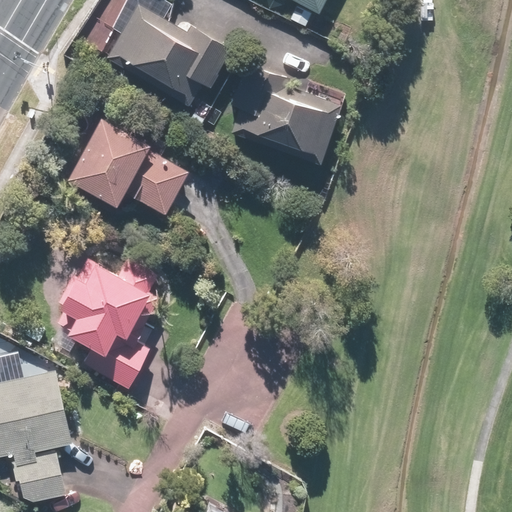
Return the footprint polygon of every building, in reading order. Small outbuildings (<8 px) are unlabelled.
[(289,0),(314,13),(321,0),(289,0)] [(136,4),(104,58),(185,105),(198,84),(205,88),(228,50),(188,26),(184,32),(136,4)] [(237,108),(228,133),(315,164),(325,136),(329,137),(344,95),(310,82),(306,94),(284,86),(286,80),(242,64),(227,105),(237,108)] [(141,148),(142,145),(95,119),(61,179),(109,206),(118,191),(159,213),(182,171),(141,148)] [(90,349),(82,364),(125,387),(145,350),(130,342),(131,339),(144,346),(154,328),(141,321),(155,296),(144,290),(153,273),(124,258),(114,276),(95,266),(96,264),(85,258),(75,277),(70,274),(55,302),(57,303),(54,308),(60,312),(54,323),(65,328),(61,334),(90,349)] [(53,450),(32,455),(31,451),(68,443),(52,370),(49,370),(46,359),(39,360),(38,355),(0,363),(0,455),(4,455),(4,457),(10,455),(11,459),(8,460),(18,503),(62,494),(53,450)]
